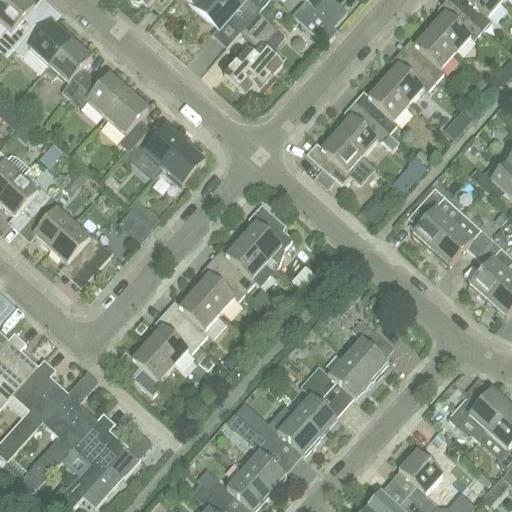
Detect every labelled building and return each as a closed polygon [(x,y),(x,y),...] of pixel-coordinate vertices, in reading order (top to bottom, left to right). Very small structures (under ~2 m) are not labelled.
[(22,0),(11,0),(0,12),(0,28),(7,35),(0,42),(0,53),(8,60),(14,53),(35,30),(26,22),(35,11),(22,0)] [(0,0),(0,12),(11,0),(0,0)] [(168,0),(173,4),(175,0),(129,0),(132,5),(139,8),(141,5),(147,10),(155,0),(168,0)] [(246,30),(259,16),(271,2),(269,0),(202,0),(196,8),(220,30),(232,17),(246,30)] [(293,21),(325,50),(335,40),(330,35),(346,17),(331,4),(330,5),(325,6),(324,4),(327,0),(299,0),(306,6),(293,21)] [(463,17),(482,34),(491,25),(487,21),(502,5),(496,0),(462,0),(471,8),(463,17)] [(259,16),(246,30),(241,36),(258,51),(254,56),(248,51),(224,79),(246,98),(253,89),(259,94),(286,63),(278,56),(277,52),(284,45),(284,40),(277,33),(277,32),(259,16)] [(430,34),(455,56),(470,40),(474,44),(482,34),(463,17),(454,26),(445,17),(430,34)] [(35,30),(14,53),(23,61),(29,55),(48,72),(73,45),(53,28),(44,38),(35,30)] [(416,68),(435,86),(445,76),(441,73),(455,56),(430,34),(415,51),(424,59),(416,68)] [(72,105),(93,82),(83,73),(92,62),(73,45),(48,72),(46,75),(54,81),(56,79),(67,89),(62,96),(72,105)] [(383,86),(408,109),(423,92),(427,96),(435,86),(416,68),(408,78),(398,69),(383,86)] [(106,124),(130,97),(110,79),(101,89),(93,82),(72,105),(80,112),(86,106),(106,124)] [(369,120),(398,147),(399,146),(389,137),(397,128),(394,125),(408,109),(383,86),(368,103),(377,111),(369,120)] [(128,156),(149,133),(139,124),(148,114),(130,97),(106,124),(124,141),(118,148),(128,156)] [(336,137),(361,160),(376,144),(380,147),(382,145),(392,154),(398,147),(369,120),(361,129),(352,121),(336,137)] [(34,144),(41,134),(30,126),(23,137),(34,144)] [(149,133),(128,156),(133,161),(137,164),(143,158),(162,175),(186,148),(167,131),(158,141),(149,133)] [(330,163),(322,172),(341,190),(350,180),(357,186),(372,170),(361,160),(336,137),(321,155),(330,163)] [(186,148),(162,175),(182,193),(206,166),(186,148)] [(0,206),(22,182),(21,181),(29,173),(16,162),(10,160),(7,163),(0,156),(0,206)] [(129,165),(133,161),(128,156),(122,163),(127,168),(129,165)] [(511,203),(511,173),(506,168),(497,178),(490,172),(476,186),(497,205),(504,196),(511,203)] [(90,181),(80,172),(63,191),(73,200),(90,181)] [(336,185),(323,173),(315,182),(314,183),(327,195),(328,194),(336,185)] [(407,176),(399,190),(411,196),(419,182),(407,176)] [(29,226),(51,202),(41,193),(38,197),(22,182),(0,206),(0,209),(15,223),(20,218),(29,226)] [(463,218),(445,202),(435,193),(419,211),(429,220),(412,239),(430,255),(463,218)] [(51,255),(74,229),(58,215),(61,211),(51,202),(29,226),(38,234),(34,240),(51,255)] [(146,230),(150,234),(158,226),(135,205),(127,214),(146,230)] [(482,235),(463,218),(430,255),(450,272),(466,253),(475,261),(491,243),(482,235)] [(294,245),(275,227),(267,236),(258,228),(242,244),(267,267),(276,275),(279,271),(285,254),(294,245)] [(74,229),(51,255),(68,270),(74,263),(83,271),(85,269),(95,278),(113,258),(93,240),(90,243),(74,229)] [(146,230),(134,243),(141,249),(152,237),(152,236),(150,234),(146,230)] [(501,252),(491,243),(475,261),(485,270),(469,289),(487,305),(511,277),(511,264),(500,254),(501,252)] [(228,279),(247,296),(255,287),(252,284),(267,267),(242,244),(226,262),(236,270),(228,279)] [(511,277),(487,305),(506,322),(511,314),(511,279),(511,278),(511,277)] [(208,281),(195,296),(220,319),(235,303),(238,306),(247,296),(228,279),(219,288),(210,279),(208,281)] [(181,330),(200,348),(208,338),(205,335),(220,319),(195,296),(179,314),(188,323),(181,330)] [(345,362),(371,386),(388,367),(369,350),(378,340),(361,324),(352,335),(361,343),(345,362)] [(161,333),(148,347),(173,370),(188,354),(191,357),(200,348),(181,330),(173,340),(163,331),(161,333)] [(0,355),(15,338),(8,345),(0,337),(0,355)] [(0,414),(5,409),(13,400),(38,372),(20,356),(26,348),(15,338),(0,355),(0,414)] [(142,374),(133,383),(152,400),(161,390),(158,387),(173,370),(148,347),(132,365),(142,374)] [(319,371),(310,381),(327,397),(336,387),(355,404),(371,386),(345,362),(329,380),(319,371)] [(22,424),(0,448),(0,458),(7,465),(14,458),(43,426),(67,398),(49,382),(56,375),(44,365),(38,372),(13,400),(30,415),(22,424)] [(310,400),(294,418),(320,442),(337,424),(318,407),(327,397),(310,381),(301,391),(310,400)] [(59,441),(24,481),(37,493),(73,453),(98,426),(79,409),(86,402),(74,391),(67,398),(43,426),(59,441)] [(471,439),(479,446),(511,411),(492,394),(479,408),(470,400),(449,422),(458,431),(468,419),(480,430),(471,439)] [(506,475),(511,468),(511,412),(511,411),(479,446),(480,446),(499,464),(498,464),(496,466),(506,475)] [(78,481),(54,508),(59,511),(73,511),(84,501),(96,511),(125,479),(125,480),(140,463),(127,452),(129,451),(110,434),(116,428),(104,418),(98,426),(73,453),(90,468),(78,481)] [(268,427),(259,438),(276,454),(285,444),(304,461),(320,442),(294,418),(278,436),(268,427)] [(259,456),(243,475),(269,499),(286,480),(268,463),(276,454),(259,438),(250,448),(259,456)] [(405,498),(420,511),(434,511),(437,510),(425,500),(443,480),(431,467),(435,463),(417,446),(402,463),(406,467),(400,474),(399,475),(414,489),(405,498)] [(511,468),(506,475),(508,477),(503,482),(511,489),(511,488),(511,468)] [(217,484),(208,494),(226,510),(232,503),(237,508),(239,505),(246,511),(257,511),(269,499),(243,475),(227,493),(217,484)] [(223,511),(226,510),(208,494),(202,489),(193,499),(207,511),(223,511)] [(366,511),(420,511),(405,498),(407,500),(397,510),(381,496),(366,511)]
